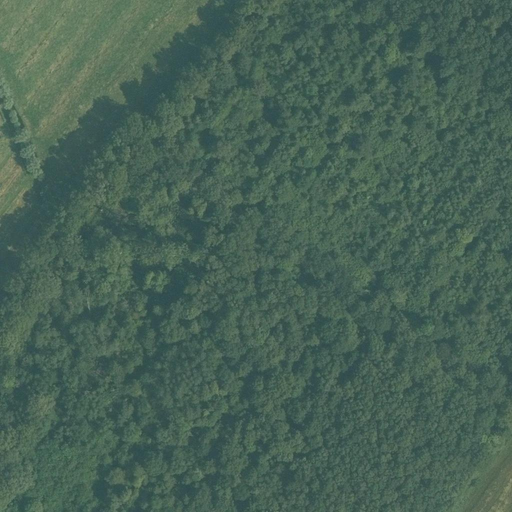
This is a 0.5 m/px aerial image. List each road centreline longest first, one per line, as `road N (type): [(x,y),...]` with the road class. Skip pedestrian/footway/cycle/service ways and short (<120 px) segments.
road 1 (track): [(0,337),(153,140)]
road 2 (track): [(166,149),(165,119),(260,0)]
